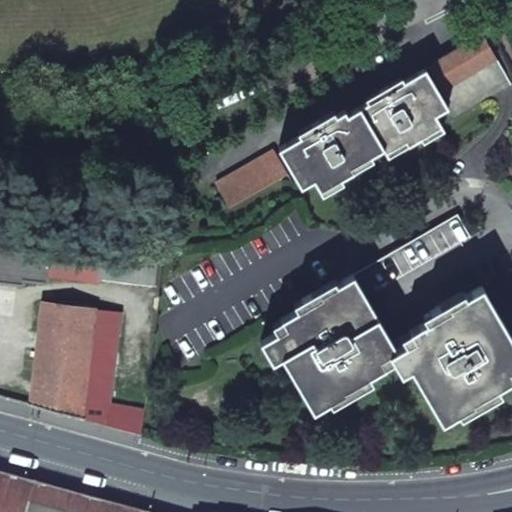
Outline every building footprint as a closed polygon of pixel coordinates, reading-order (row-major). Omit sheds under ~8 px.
[(438,92),(495,58),(482,35),(424,69),(438,92)] [(313,178),(320,190),(340,178),(353,170),(350,166),(370,155),(382,148),(402,136),(407,144),(420,137),(440,125),(434,114),(447,107),(438,92),(424,69),(382,94),(347,114),(344,110),(335,115),(279,148),(301,186),(313,178)] [(420,137),(422,142),(443,130),(440,125),(420,137)] [(382,148),(388,156),(407,144),(402,136),(382,148)] [(229,208),(287,174),(273,150),(215,184),(229,208)] [(350,166),(353,170),(372,159),(370,155),(350,166)] [(320,190),(322,194),(343,182),(340,178),(320,190)] [(352,275),(366,297),(470,237),(457,214),(352,275)] [(0,281),(22,284),(23,280),(46,283),(47,275),(98,281),(99,277),(154,283),(157,258),(102,251),(102,249),(51,243),(50,248),(0,241),(0,281)] [(411,368),(442,422),(474,403),(473,401),(484,394),(497,386),(511,378),(511,375),(509,369),(511,367),(511,339),(481,286),(465,295),(463,290),(434,307),(438,314),(410,330),(415,338),(395,349),(366,297),(352,275),(320,293),(321,295),(281,319),(286,327),(276,332),(260,341),(272,362),(282,356),(313,410),(345,392),(344,390),(356,383),(368,376),(384,366),(379,358),(389,353),(393,361),(401,373),(411,368)] [(27,405),(141,436),(145,408),(107,401),(120,313),(42,304),(27,405)] [(272,324),(276,332),(286,327),(281,319),(272,324)] [(384,366),(393,361),(389,353),(379,358),(384,366)] [(356,383),(359,390),(372,382),(368,376),(356,383)] [(484,394),(488,401),(501,393),(497,386),(484,394)] [(129,511),(0,477),(0,511),(129,511)]
